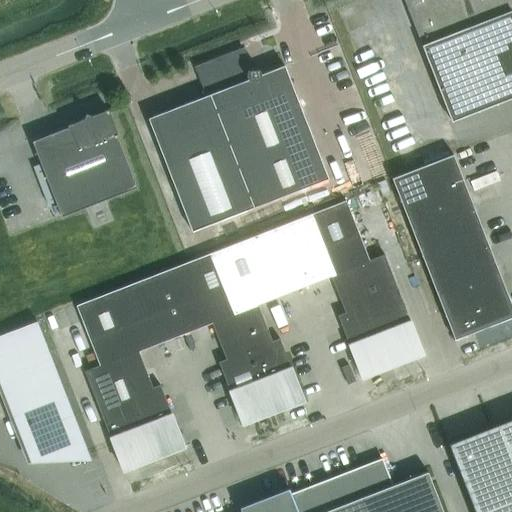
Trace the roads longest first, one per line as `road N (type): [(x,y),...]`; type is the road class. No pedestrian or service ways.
road 1 (unclassified): [(120,511),(511,360)]
road 2 (unclassified): [(0,77),(140,22)]
